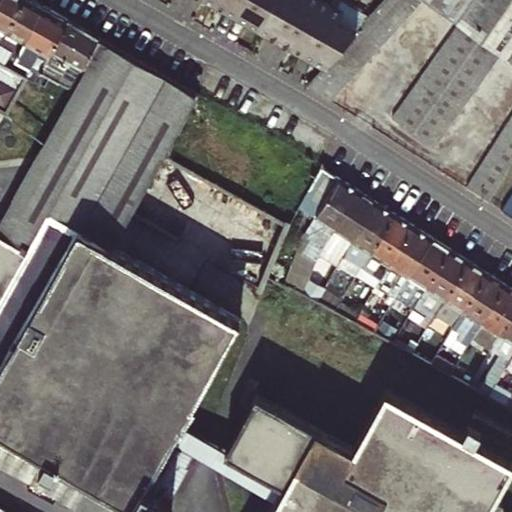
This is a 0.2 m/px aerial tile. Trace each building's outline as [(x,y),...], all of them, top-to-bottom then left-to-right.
[(35,78),(41,67),(68,17),(37,0),(20,0),(0,36),(0,58),(29,75),(35,78)] [(0,0),(0,36),(20,0),(0,0)] [(238,19),(240,16),(248,0),(218,0),(215,6),(238,19)] [(263,24),(276,0),(248,0),(240,16),(238,19),(259,31),(263,24)] [(281,44),(282,42),(306,1),(306,0),(276,0),(263,24),(259,31),(281,44)] [(307,50),(328,13),(332,6),(321,0),(320,0),(306,0),(306,1),(282,42),(281,44),(303,57),(304,54),(307,50)] [(511,61),(511,0),(427,0),(458,23),(500,53),(511,61)] [(303,57),(340,20),(328,13),(307,50),(304,54),(303,57)] [(70,84),(83,61),(98,34),(68,17),(41,67),(70,84)] [(500,53),(458,23),(391,117),(433,146),(500,53)] [(109,243),(198,90),(98,34),(83,61),(89,65),(33,160),(0,216),(0,432),(72,473),(128,505),(124,511),(165,511),(172,500),(169,499),(186,468),(184,466),(200,436),(180,424),(241,319),(109,243)] [(0,58),(0,108),(6,112),(29,75),(0,58)] [(511,114),(501,133),(467,186),(490,201),(511,165),(511,114)] [(357,188),(319,164),(312,176),(304,190),(322,202),(304,233),(322,244),(357,188)] [(226,170),(218,183),(225,187),(232,173),(226,170)] [(346,246),(375,200),(357,188),(322,244),(320,248),(338,259),(346,246)] [(511,189),(500,208),(511,215),(511,189)] [(365,259),(395,212),(375,200),(346,246),(365,259)] [(380,277),(413,224),(395,212),(365,259),(361,265),(380,277)] [(380,277),(397,289),(431,236),(413,224),(380,277)] [(397,289),(416,301),(450,248),(431,236),(397,289)] [(433,317),(445,298),(469,260),(450,248),(416,301),(414,305),(433,317)] [(445,323),(450,326),(486,271),(469,260),(445,298),(455,305),(445,323)] [(466,345),(470,339),(505,283),(486,271),(450,326),(457,331),(453,337),(466,345)] [(320,288),(302,277),(295,288),(313,299),(320,288)] [(470,339),(487,350),(511,309),(511,287),(505,283),(470,339)] [(339,300),(320,288),(313,299),(333,310),(339,300)] [(504,365),(511,353),(511,351),(511,309),(487,350),(496,356),(474,391),(484,396),(492,384),(504,365)] [(473,371),(456,360),(447,375),(464,385),(473,371)] [(510,396),(492,384),(484,396),(503,407),(510,396)] [(379,457),(255,391),(224,450),(283,484),(268,511),(510,511),(498,505),(501,499),(493,494),(511,458),(511,430),(473,409),(461,430),(409,401),(379,457)] [(511,396),(510,396),(503,407),(511,412),(511,396)] [(0,432),(0,451),(65,487),(72,473),(0,432)]
